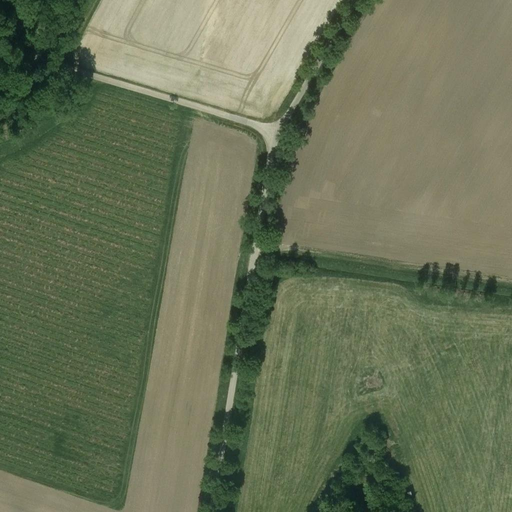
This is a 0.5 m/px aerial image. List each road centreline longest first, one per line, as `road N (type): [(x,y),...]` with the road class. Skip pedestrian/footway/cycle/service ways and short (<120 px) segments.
road 1 (unclassified): [(277,131),(262,180),(209,511)]
road 2 (unclassified): [(0,49),(277,131)]
road 3 (unclassified): [(354,0),(277,131)]
road 4 (track): [(94,77),(86,98),(0,157)]
